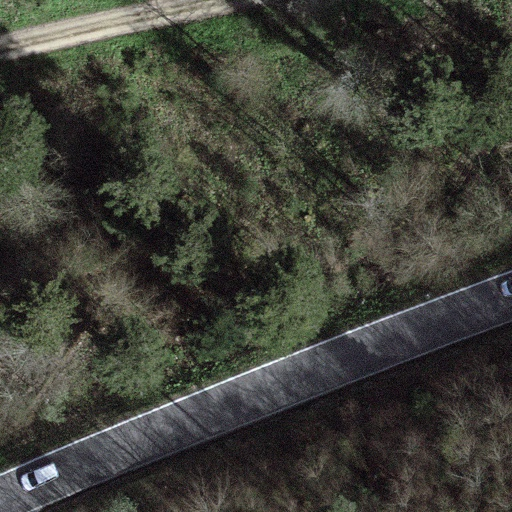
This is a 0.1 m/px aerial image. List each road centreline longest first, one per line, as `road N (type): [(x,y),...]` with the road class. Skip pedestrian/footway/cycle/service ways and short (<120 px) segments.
road 1 (tertiary): [(0,500),(511,296)]
road 2 (track): [(0,50),(218,0)]
